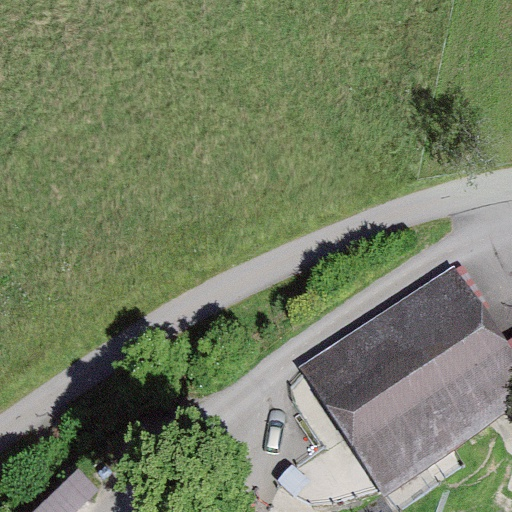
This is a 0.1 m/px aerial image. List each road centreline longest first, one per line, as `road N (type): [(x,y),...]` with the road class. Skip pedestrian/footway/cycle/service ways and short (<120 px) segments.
road 1 (unclassified): [(0,433),(213,291),(399,213),(511,182)]
road 2 (residential): [(511,234),(434,263),(307,350),(210,430),(146,511)]
